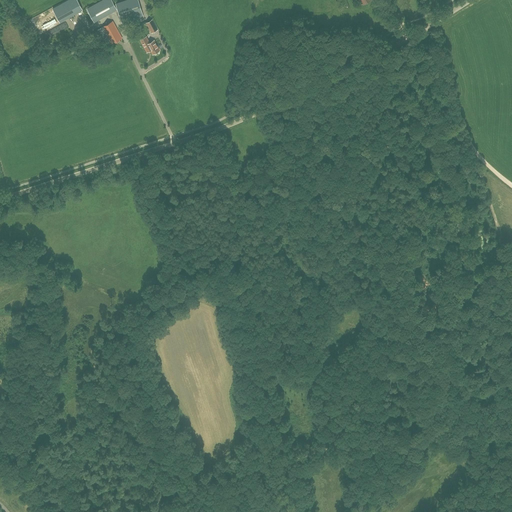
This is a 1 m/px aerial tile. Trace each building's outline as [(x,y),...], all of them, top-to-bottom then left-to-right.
[(76,0),(69,0),(53,9),(60,22),(82,10),(76,0)] [(102,0),(87,9),(94,22),(117,10),(111,0),(102,0)] [(143,17),(137,0),(126,0),(116,4),(122,24),(143,17)] [(157,29),(152,20),(147,23),(152,32),(157,29)] [(113,21),(103,27),(112,44),(122,38),(113,21)] [(149,43),(148,41),(146,37),(140,40),(147,52),(151,50),(153,54),(160,50),(154,40),(149,43)] [(69,56),(78,53),(76,46),(67,50),(69,56)]
